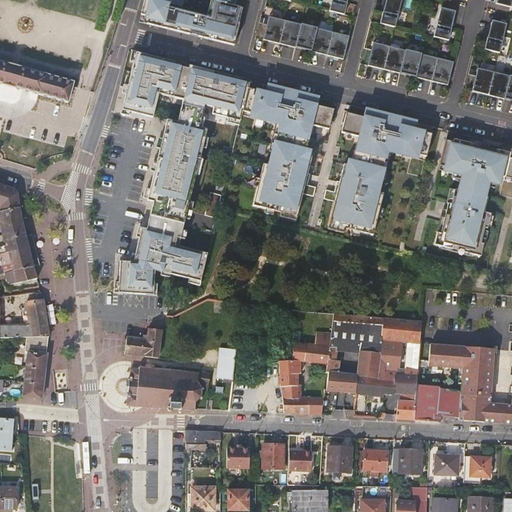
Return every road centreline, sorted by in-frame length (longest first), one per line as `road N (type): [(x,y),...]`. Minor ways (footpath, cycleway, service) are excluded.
road 1 (residential): [(136,420),(511,437)]
road 2 (residential): [(72,193),(94,416)]
road 3 (residential): [(124,33),(72,193)]
road 4 (track): [(114,0),(73,121)]
